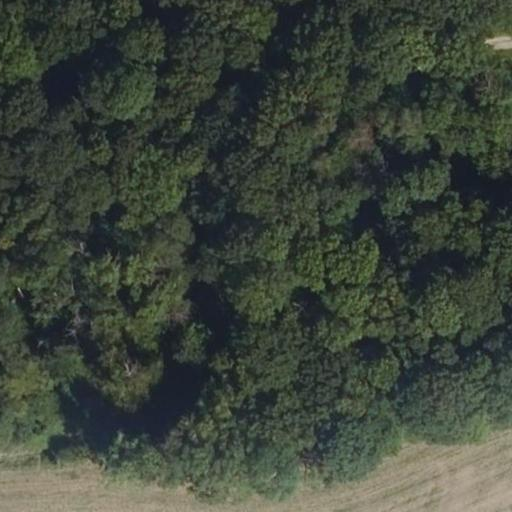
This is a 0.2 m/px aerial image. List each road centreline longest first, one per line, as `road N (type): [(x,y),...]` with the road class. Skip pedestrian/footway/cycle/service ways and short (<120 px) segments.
road 1 (track): [(0,120),(511,39)]
road 2 (track): [(174,0),(74,55),(0,56)]
